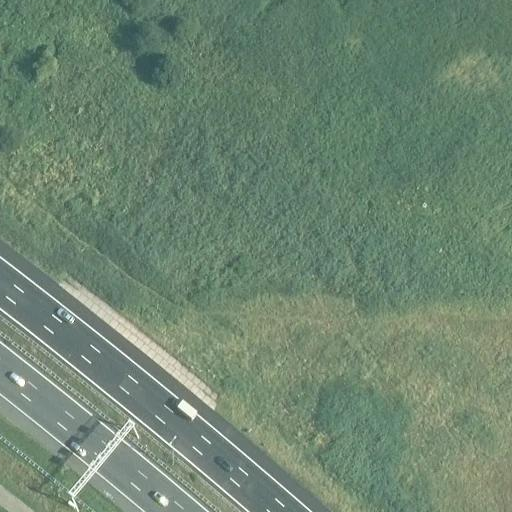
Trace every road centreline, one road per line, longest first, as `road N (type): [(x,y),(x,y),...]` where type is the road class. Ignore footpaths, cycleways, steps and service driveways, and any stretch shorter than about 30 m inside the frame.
road 1 (motorway): [(277,511),(0,285)]
road 2 (motorway): [(0,370),(173,511)]
